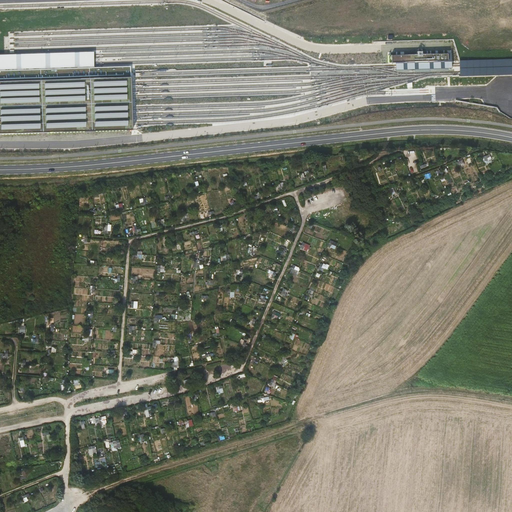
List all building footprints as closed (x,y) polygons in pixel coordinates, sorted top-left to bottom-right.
[(94,52),(0,55),(0,70),(94,68),(94,64),(94,56),(94,52)] [(449,53),(390,55),(390,62),(397,62),(449,60),(449,53)] [(453,65),(453,60),(449,60),(397,62),(397,67),(397,70),(453,68),(453,65)] [(0,133),(132,129),(132,123),(132,115),(132,108),(131,97),(131,90),(130,83),(130,66),(94,68),(0,70),(0,133)] [(483,157),(485,162),(493,159),(490,153),(483,157)] [(303,163),(304,170),(313,168),(312,161),(303,163)] [(451,163),(449,164),(449,166),(454,177),(454,181),(447,180),(452,178),(447,177),(446,181),(449,186),(455,183),(456,185),(467,180),(464,174),(458,173),(456,169),(458,169),(461,169),(461,165),(464,164),(463,161),(457,161),(457,163),(451,163)] [(246,199),(253,198),(252,195),(255,194),(255,198),(258,198),(254,178),(247,179),(248,184),(243,185),(246,199)] [(430,184),(434,195),(444,190),(440,179),(430,184)] [(394,198),(390,199),(395,212),(403,209),(400,202),(396,203),(394,198)] [(165,204),(158,205),(162,217),(172,214),(169,204),(165,205),(165,204)] [(133,212),(126,214),(128,222),(135,220),(133,212)] [(272,232),(270,231),(265,242),(279,248),(283,236),(285,236),(289,227),(281,224),(280,228),(274,226),(272,232)] [(321,238),(326,241),(331,231),(326,229),(321,238)] [(300,248),(307,251),(310,244),(303,241),(300,248)] [(156,266),(156,255),(148,255),(142,255),(142,251),(137,251),(136,258),(143,259),(143,265),(156,266)] [(180,267),(180,259),(174,258),(174,265),(169,265),(169,267),(180,267)] [(318,286),(332,292),(337,279),(327,274),(324,282),(320,281),(318,286)] [(154,281),(141,280),(140,291),(153,292),(154,281)] [(241,337),(243,331),(235,329),(234,335),(241,337)] [(29,377),(29,387),(40,388),(40,378),(29,377)] [(144,408),(146,416),(153,415),(151,407),(144,408)] [(221,428),(243,423),(243,421),(244,421),(242,410),(237,411),(218,415),(221,428)] [(93,424),(107,423),(106,416),(92,418),(93,424)] [(45,442),(51,440),(49,431),(42,433),(45,442)] [(112,446),(112,450),(117,450),(117,447),(120,447),(120,440),(105,441),(106,447),(112,446)] [(132,458),(149,454),(147,442),(130,446),(132,458)] [(89,454),(97,453),(96,445),(88,446),(89,454)] [(90,468),(95,467),(91,455),(86,456),(90,468)]
